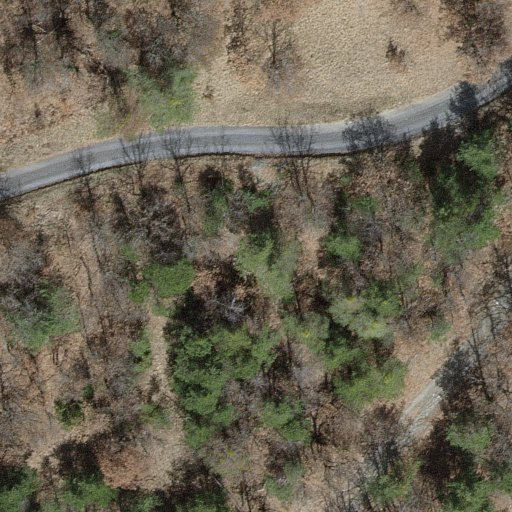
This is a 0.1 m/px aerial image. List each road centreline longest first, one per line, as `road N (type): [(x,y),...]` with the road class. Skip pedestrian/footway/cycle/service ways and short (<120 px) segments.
road 1 (unclassified): [(511,71),(496,86),(344,143),(171,131),(0,183)]
road 2 (track): [(511,264),(377,473),(328,511)]
